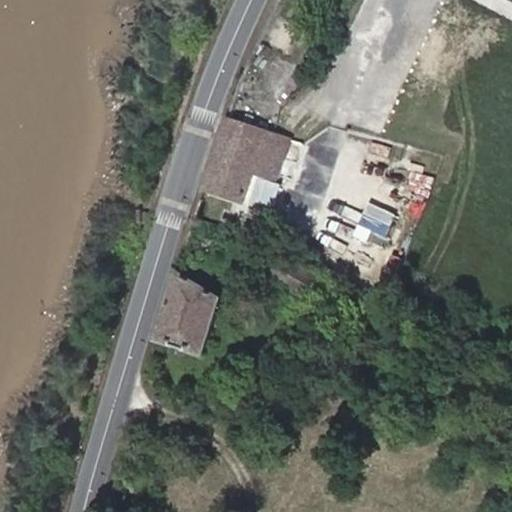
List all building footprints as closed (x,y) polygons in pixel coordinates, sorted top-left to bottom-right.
[(268,128),(227,115),(204,188),(267,209),(277,179),(290,138),(267,131),(268,128)] [(309,145),(290,138),(277,179),(296,185),(309,145)] [(404,227),(408,215),(379,205),(371,228),(396,237),(400,225),(404,227)] [(421,228),(424,220),(409,215),(407,223),(421,228)] [(289,284),(301,263),(282,252),(269,273),(289,284)] [(308,296),(321,274),(301,263),(289,284),(308,296)] [(178,273),(156,339),(203,354),(222,297),(178,273)] [(340,285),(321,274),(308,296),(328,307),(340,285)]
